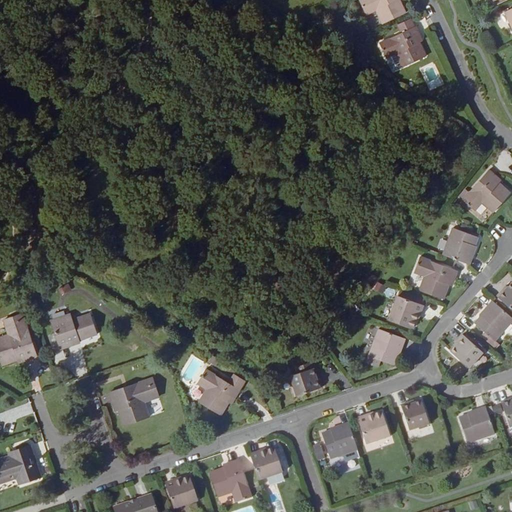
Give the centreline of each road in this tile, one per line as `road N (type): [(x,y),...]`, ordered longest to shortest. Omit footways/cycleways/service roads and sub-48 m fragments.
road 1 (residential): [(103,483),(292,419)]
road 2 (residential): [(425,0),(485,119),(511,140)]
road 3 (residential): [(511,246),(437,330),(428,353),(435,372)]
road 4 (residential): [(292,419),(435,372)]
